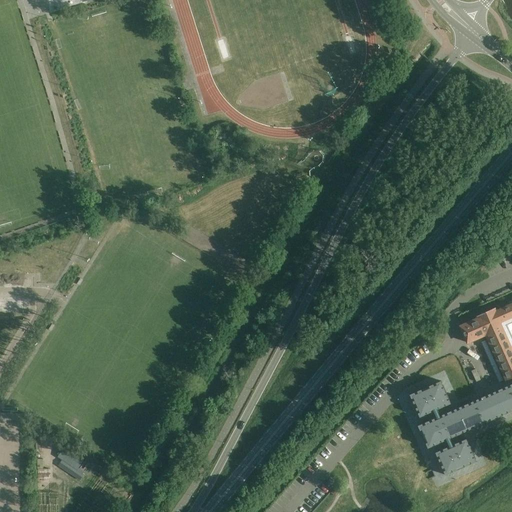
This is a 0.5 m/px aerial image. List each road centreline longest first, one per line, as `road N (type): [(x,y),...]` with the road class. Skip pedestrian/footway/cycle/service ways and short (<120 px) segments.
road 1 (secondary): [(466,26),(457,53),(352,204),(192,511)]
road 2 (secondary): [(210,511),(511,152)]
